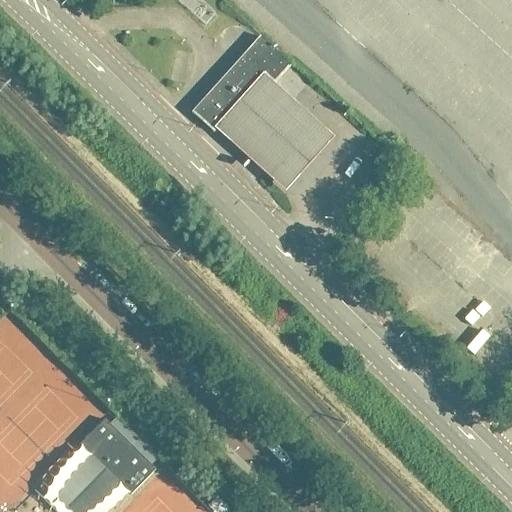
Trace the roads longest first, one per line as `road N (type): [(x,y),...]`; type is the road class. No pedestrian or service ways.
road 1 (secondary): [(511,477),(26,0)]
road 2 (unclassified): [(310,511),(37,237)]
road 3 (unknown): [(511,108),(401,0)]
